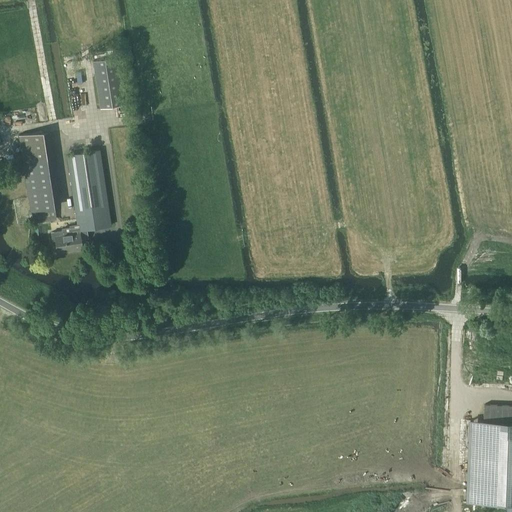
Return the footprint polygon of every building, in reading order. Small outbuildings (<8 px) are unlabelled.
[(100,107),(124,104),(117,56),(93,60),(100,107)] [(50,129),(19,135),(30,210),(32,210),(33,223),(57,219),(55,207),(62,206),(50,129)] [(78,230),(80,230),(111,225),(100,149),(67,154),(77,223),(78,230)] [(62,230),(51,231),(52,240),(55,240),(57,252),(83,248),(80,230),(78,230),(77,223),(70,224),(70,226),(62,228),(62,230)] [(471,420),(468,501),(511,503),(511,405),(485,404),(484,420),(471,420)]
